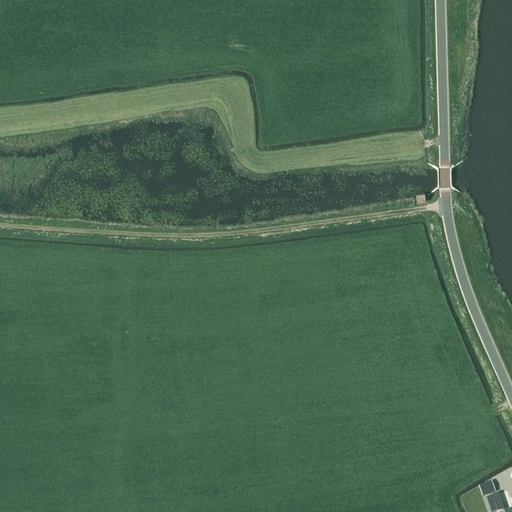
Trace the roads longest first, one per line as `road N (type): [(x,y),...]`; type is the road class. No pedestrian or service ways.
road 1 (track): [(0,225),(199,236),(446,204)]
road 2 (unclassified): [(511,399),(454,258),(444,186),(440,0)]
